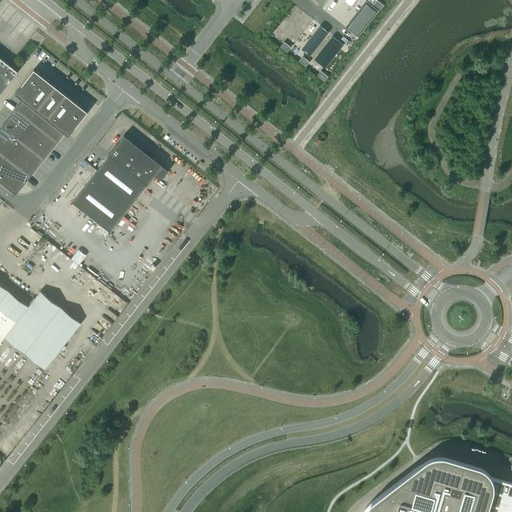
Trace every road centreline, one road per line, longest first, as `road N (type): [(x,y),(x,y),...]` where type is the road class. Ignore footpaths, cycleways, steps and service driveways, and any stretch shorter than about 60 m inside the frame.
road 1 (unclassified): [(242,178),(0,484)]
road 2 (tertiary): [(450,293),(174,78)]
road 3 (tertiary): [(439,330),(378,400),(352,415),(243,443),(212,462),(169,511)]
road 4 (tertiary): [(185,511),(220,473),(251,455),(328,438),(387,411),(451,340)]
road 5 (tertiary): [(81,30),(321,219)]
road 6 (unclassified): [(81,30),(76,48),(242,178)]
road 7 (track): [(327,511),(401,449),(419,397),(448,359)]
road 8 (tertiary): [(321,219),(436,310)]
road 9 (tertiary): [(174,78),(74,0)]
